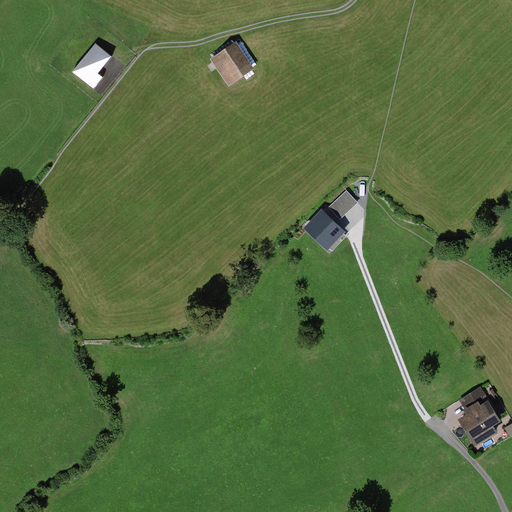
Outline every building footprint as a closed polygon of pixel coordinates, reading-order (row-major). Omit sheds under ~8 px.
[(94,41),(71,71),(90,85),(113,55),(94,41)] [(237,45),(212,61),(229,88),(254,72),(237,45)] [(347,191),(329,207),(339,218),(357,202),(347,191)] [(332,222),(322,213),(308,228),(327,247),(342,232),(332,222)] [(468,410),(478,404),(487,399),(480,387),(461,399),(468,410)] [(470,415),(461,420),(465,426),(477,444),(495,433),(490,425),(498,421),(487,404),(480,409),(478,404),(468,410),(470,415)]
